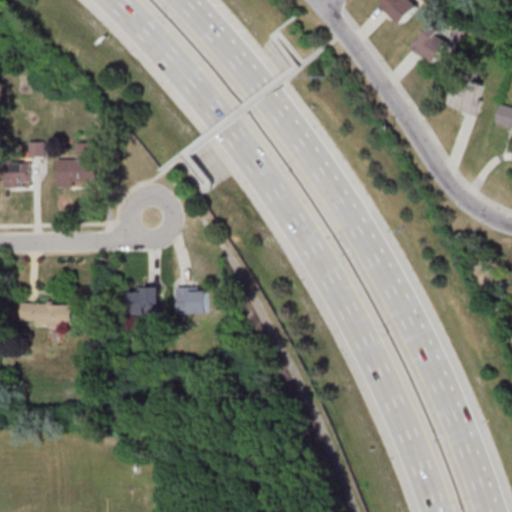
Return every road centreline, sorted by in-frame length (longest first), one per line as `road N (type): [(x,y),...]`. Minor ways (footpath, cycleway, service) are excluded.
road 1 (motorway): [(111,0),(214,114),(287,215),(370,360),(431,511)]
road 2 (motorway): [(485,511),(452,420),(369,251),(270,104),(181,0)]
road 3 (residential): [(480,210),(451,185),(320,0)]
road 4 (residential): [(153,216),(115,242),(0,243)]
